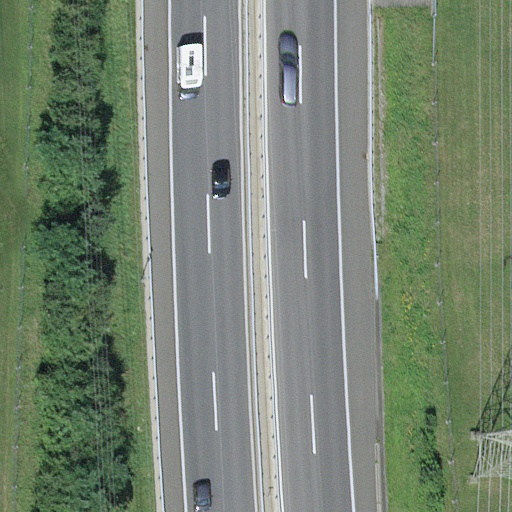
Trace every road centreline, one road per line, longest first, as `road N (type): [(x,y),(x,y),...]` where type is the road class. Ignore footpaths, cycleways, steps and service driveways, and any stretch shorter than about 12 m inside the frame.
road 1 (motorway): [(325,511),(310,0)]
road 2 (motorway): [(203,0),(213,511)]
